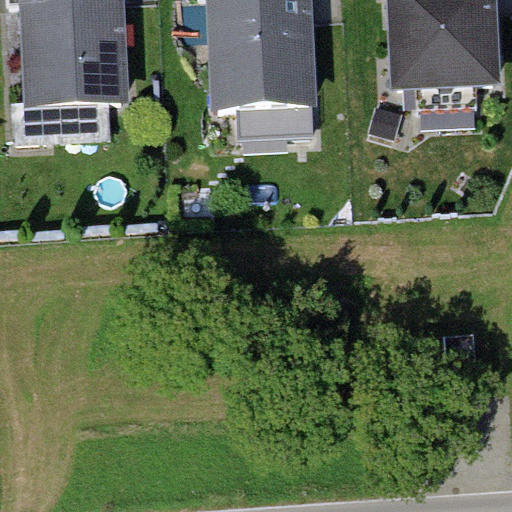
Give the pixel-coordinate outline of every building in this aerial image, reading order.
[(207,0),(213,116),(243,114),(317,111),(322,111),(316,0),(207,0)] [(395,0),(399,95),(421,94),(490,91),(503,91),(498,0),(395,0)] [(89,3),(18,7),(23,110),(120,105),(135,104),(130,1),(89,3)] [(490,91),(421,94),(422,120),(491,117),(490,91)] [(122,144),(120,105),(23,110),(18,110),(20,149),(122,144)] [(317,111),(243,114),(245,151),(255,151),(256,168),(299,166),(298,145),(319,144),(317,111)] [(492,401),(486,335),(427,341),(433,407),(492,401)]
